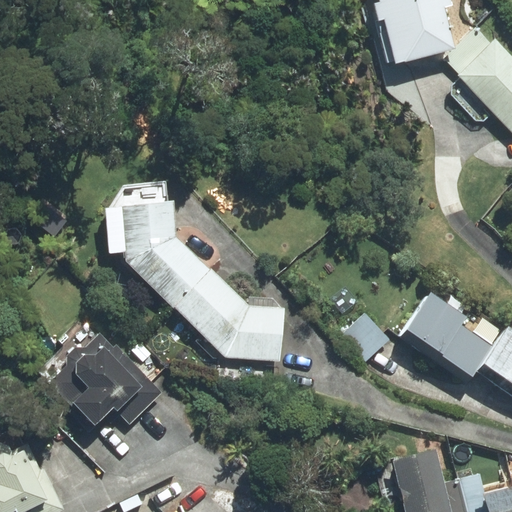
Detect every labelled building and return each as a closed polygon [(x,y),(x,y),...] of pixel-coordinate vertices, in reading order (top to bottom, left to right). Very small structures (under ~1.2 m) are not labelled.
[(446,0),(385,0),(400,61),(458,46),(446,0)] [(511,51),(500,39),(464,72),(511,123),(511,51)] [(129,204),(132,261),(229,356),(282,359),(286,306),(250,304),(180,235),(178,201),(129,204)] [(493,345),(422,298),(398,333),(470,380),(493,345)] [(389,338),(368,314),(346,334),(368,358),(389,338)] [(511,337),(503,332),(476,371),(511,394),(511,337)] [(160,392),(104,335),(52,385),(95,429),(118,407),(130,420),(160,392)] [(0,511),(17,511),(52,497),(30,447),(0,459),(0,469),(6,482),(0,484),(0,511)] [(453,511),(439,450),(396,460),(408,511),(453,511)] [(487,511),(478,473),(459,478),(467,511),(487,511)] [(511,511),(511,491),(488,497),(491,511),(511,511)]
